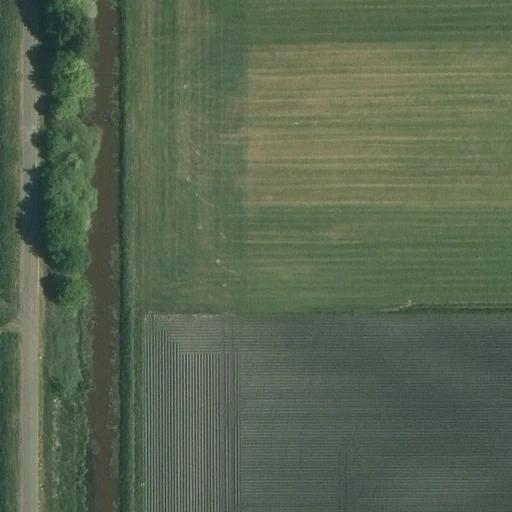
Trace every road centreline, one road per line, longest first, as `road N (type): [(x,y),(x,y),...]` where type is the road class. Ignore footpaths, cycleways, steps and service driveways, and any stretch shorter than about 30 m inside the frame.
road 1 (track): [(132,0),(135,511)]
road 2 (tertiary): [(27,511),(27,0)]
